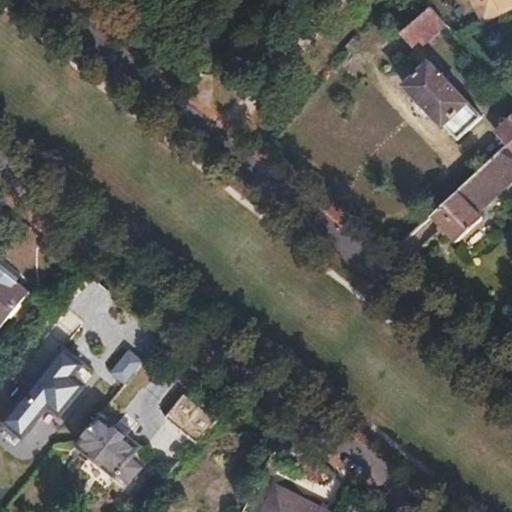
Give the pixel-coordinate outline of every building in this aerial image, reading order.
[(511,0),(476,0),(485,17),(511,4),(511,0)] [(430,8),(403,31),(418,48),(445,24),(430,8)] [(430,61),(404,85),(444,126),(446,124),(460,140),(484,117),(430,61)] [(511,119),(498,132),(509,144),(511,142),(511,119)] [(511,147),(509,144),(432,215),(457,241),(483,218),(478,212),(511,181),(511,147)] [(0,325),(28,291),(0,268),(0,325)] [(128,350),(112,372),(128,383),(144,361),(128,350)] [(66,390),(50,410),(65,421),(58,430),(77,445),(75,447),(116,479),(118,476),(129,484),(142,468),(132,459),(142,447),(101,413),(99,416),(66,390)] [(187,392),(167,416),(198,442),(218,418),(187,392)] [(327,511),(276,486),(263,511),(327,511)]
